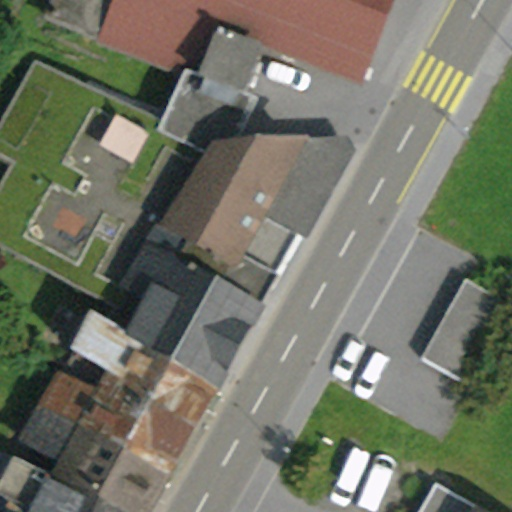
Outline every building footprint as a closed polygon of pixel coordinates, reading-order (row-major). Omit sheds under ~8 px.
[(391,0),(58,0),(49,23),(199,81),(216,88),(214,93),(242,104),(244,99),(260,59),(216,41),(221,27),(361,78),(391,0)] [(233,360),(349,154),(344,146),(235,152),(217,153),(202,146),(161,127),(35,69),(0,133),(0,155),(16,164),(0,194),(0,244),(116,309),(106,329),(131,343),(215,391),(233,360)] [(217,153),(235,152),(257,104),(244,99),(242,104),(214,93),(216,88),(199,81),(161,127),(202,146),(217,153)] [(511,308),(466,283),(422,361),(472,389),(511,317),(511,308)] [(79,375),(191,435),(215,391),(131,343),(124,355),(98,340),(79,375)] [(83,432),(166,481),(191,435),(79,375),(74,384),(62,378),(49,401),(88,422),(83,432)] [(83,432),(88,422),(49,401),(39,417),(79,438),(83,432)] [(29,467),(109,511),(148,511),(166,481),(83,432),(79,438),(39,417),(25,445),(37,451),(30,465),(17,459),(17,461),(29,467)] [(7,511),(109,511),(29,467),(17,461),(0,493),(0,496),(11,502),(6,511),(7,511)] [(479,511),(436,488),(422,511),(479,511)]
